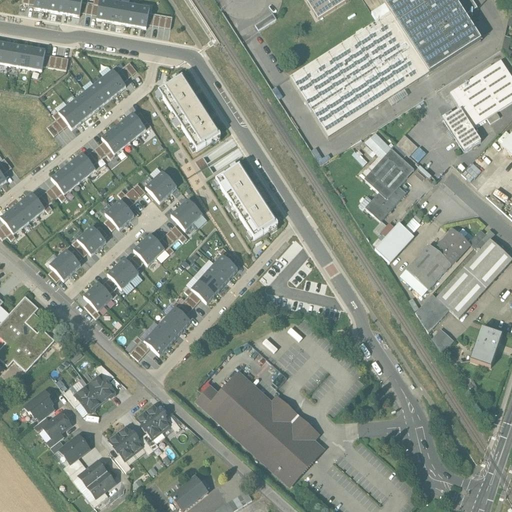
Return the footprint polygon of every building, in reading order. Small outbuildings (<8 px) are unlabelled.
[(47,0),(35,0),(34,12),(45,14),(47,0)] [(47,0),(45,14),(56,16),(59,0),(47,0)] [(59,0),(56,16),(68,18),(70,0),(59,0)] [(70,0),(68,18),(79,20),(82,0),(70,0)] [(477,9),(470,0),(379,0),(390,16),(289,80),(328,141),(481,43),(464,18),(477,9)] [(347,0),(304,0),(318,21),(348,1),(347,0)] [(110,4),(100,2),(96,23),(106,25),(110,4)] [(110,4),(106,25),(116,26),(120,6),(110,4)] [(120,6),(116,26),(126,28),(129,8),(120,6)] [(129,8),(126,28),(136,30),(139,9),(129,8)] [(139,9),(136,30),(146,31),(149,11),(139,9)] [(273,15),(255,27),(258,32),(276,21),(273,15)] [(0,45),(0,66),(8,68),(11,48),(0,45)] [(11,48),(8,68),(19,70),(22,50),(11,48)] [(22,50),(19,70),(30,72),(34,52),(22,50)] [(34,52),(30,72),(42,74),(45,54),(34,52)] [(511,80),(501,63),(450,95),(460,111),(472,130),(511,103),(511,80)] [(103,80),(116,97),(126,89),(113,73),(103,80)] [(108,104),(116,97),(103,80),(95,87),(108,104)] [(219,138),(182,80),(159,94),(197,153),(219,138)] [(99,111),(108,104),(95,87),(86,95),(99,111)] [(90,118),(99,111),(86,95),(77,102),(90,118)] [(448,95),(443,98),(450,108),(454,105),(448,95)] [(81,125),(90,118),(77,102),(68,109),(81,125)] [(71,132),(81,125),(68,109),(59,116),(71,132)] [(472,130),(460,111),(448,119),(447,118),(445,119),(446,120),(443,122),(464,154),(480,143),(472,130)] [(133,116),(125,122),(138,139),(146,132),(133,116)] [(130,145),(138,139),(125,122),(117,129),(130,145)] [(122,151),(130,145),(117,129),(109,135),(122,151)] [(114,157),(122,151),(109,135),(101,141),(114,157)] [(511,135),(500,149),(511,159),(511,135)] [(391,152),(378,138),(365,146),(382,162),(364,182),(378,195),(394,209),(406,196),(405,195),(405,193),(404,192),(402,192),(398,189),(414,172),(402,162),(406,157),(395,147),(391,152)] [(481,152),(462,176),(471,183),(476,177),(488,187),(509,162),(504,158),(500,163),(488,153),(485,156),(481,152)] [(83,156),(74,162),(87,179),(95,172),(83,156)] [(80,185),(87,179),(74,162),(67,168),(80,185)] [(278,227),(240,167),(215,182),(253,243),(278,227)] [(72,191),(80,185),(67,168),(59,175),(72,191)] [(72,191),(59,175),(51,181),(64,197),(72,191)] [(162,175),(154,183),(168,198),(176,190),(162,175)] [(159,206),(168,198),(154,183),(145,191),(159,206)] [(133,206),(141,199),(133,191),(125,197),(133,206)] [(378,195),(365,210),(380,224),(394,209),(378,195)] [(32,196),(24,202),(37,219),(45,212),(32,196)] [(16,208),(29,225),(37,219),(24,202),(16,208)] [(120,203),(112,210),(127,225),(134,219),(120,203)] [(188,203),(179,211),(194,226),(202,218),(188,203)] [(21,231),(29,225),(16,208),(8,215),(21,231)] [(119,233),(127,225),(112,210),(105,217),(119,233)] [(185,234),(194,226),(179,211),(171,219),(185,234)] [(21,231),(8,215),(0,221),(13,237),(21,231)] [(411,234),(422,221),(415,215),(404,228),(411,234)] [(389,225),(380,235),(385,239),(394,229),(389,225)] [(389,265),(413,240),(399,227),(375,252),(389,265)] [(92,229),(84,236),(98,251),(106,245),(92,229)] [(453,232),(435,252),(451,267),(469,247),(468,245),(464,242),(463,242),(458,238),(459,237),(453,232)] [(480,232),(468,245),(469,247),(474,251),(482,242),(486,238),(480,232)] [(98,251),(84,236),(77,243),(91,258),(98,251)] [(150,237),(142,245),(156,261),(165,253),(150,237)] [(478,255),(463,271),(485,291),(511,262),(490,242),(486,246),(478,255)] [(482,242),(474,251),(478,255),(486,246),(482,242)] [(147,269),(156,261),(142,245),(133,253),(147,269)] [(429,247),(402,277),(410,285),(414,280),(427,293),(451,267),(435,252),(429,247)] [(67,253),(58,261),(72,276),(81,268),(67,253)] [(222,258),(214,267),(230,281),(238,272),(222,258)] [(63,284),(72,276),(58,261),(49,269),(63,284)] [(124,262),(116,269),(130,285),(139,277),(124,262)] [(222,289),(230,281),(214,267),(207,275),(222,289)] [(121,293),(130,285),(116,269),(107,277),(121,293)] [(463,271),(436,301),(432,297),(415,315),(428,336),(449,312),(459,321),(485,291),(463,271)] [(214,298),(222,289),(207,275),(199,284),(214,298)] [(206,306),(214,298),(199,284),(191,293),(206,306)] [(98,286),(91,293),(105,308),(112,301),(98,286)] [(98,315),(105,308),(91,293),(83,300),(98,315)] [(1,325),(0,326),(0,341),(5,346),(0,351),(0,362),(8,370),(13,363),(26,375),(54,343),(41,331),(37,336),(32,331),(41,322),(34,316),(38,311),(25,299),(9,317),(1,325)] [(0,324),(1,325),(9,317),(0,309),(3,305),(0,301),(0,324)] [(175,310),(167,319),(182,333),(190,324),(175,310)] [(175,341),(182,333),(167,319),(159,328),(175,341)] [(167,350),(175,341),(159,328),(152,336),(167,350)] [(439,330),(429,342),(443,354),(453,343),(439,330)] [(502,338),(481,330),(470,363),(490,370),(502,338)] [(159,359),(167,350),(152,336),(144,345),(159,359)] [(114,380),(101,367),(96,371),(101,377),(107,385),(114,380)] [(272,406),(238,376),(218,398),(210,390),(196,405),(289,489),(300,478),(296,475),(319,449),(313,443),(318,437),(277,400),(272,406)] [(101,377),(88,388),(101,405),(108,400),(110,400),(115,397),(115,395),(107,385),(101,377)] [(101,405),(88,388),(75,398),(74,398),(80,406),(88,416),(90,416),(95,412),(95,410),(101,405)] [(80,406),(74,398),(75,398),(70,391),(64,396),(75,410),(80,406)] [(45,394),(24,410),(29,416),(31,415),(35,421),(37,420),(51,409),(53,407),(48,402),(50,400),(45,394)] [(160,415),(155,408),(145,415),(161,435),(170,428),(165,421),(164,420),(165,420),(165,419),(162,415),(161,415),(160,415)] [(51,409),(37,420),(40,424),(45,421),(55,413),(51,409)] [(161,435),(145,415),(136,422),(142,429),(142,430),(141,431),(145,435),(146,435),(147,436),(152,442),(161,435)] [(49,426),(43,430),(43,431),(52,442),(60,436),(70,428),(65,422),(66,422),(61,416),(49,426)] [(181,432),(170,418),(165,421),(170,428),(176,436),(181,432)] [(40,424),(34,429),(38,435),(43,431),(43,430),(49,426),(45,421),(40,424)] [(133,437),(127,429),(118,436),(133,456),(142,450),(143,449),(138,443),(137,442),(137,440),(134,436),(133,436),(133,437)] [(60,436),(52,442),(47,446),(51,451),(63,441),(60,436)] [(133,456),(118,436),(109,444),(114,451),(114,452),(117,457),(118,457),(119,456),(119,457),(124,464),(125,463),(133,456)] [(152,442),(147,436),(142,439),(153,453),(158,450),(152,442)] [(79,438),(59,453),(69,466),(70,467),(78,461),(89,451),(79,438)] [(153,453),(142,439),(138,443),(143,449),(142,450),(148,457),(153,453)] [(124,464),(119,457),(115,461),(126,475),(131,471),(125,463),(124,464)] [(78,461),(70,467),(69,466),(63,471),(69,479),(83,468),(78,461)] [(87,472),(78,479),(78,480),(87,490),(106,475),(101,468),(100,465),(97,465),(87,472)] [(83,468),(69,479),(73,484),(78,480),(78,479),(87,472),(83,468)] [(106,475),(87,490),(95,501),(96,501),(104,495),(114,487),(114,483),(111,482),(106,475)] [(195,479),(188,485),(189,486),(171,499),(174,502),(173,503),(179,511),(180,511),(181,511),(184,511),(200,500),(201,501),(208,495),(195,479)] [(246,493),(215,511),(235,511),(252,502),(246,493)] [(104,495),(96,501),(95,501),(90,505),(94,511),(108,499),(104,495)]
